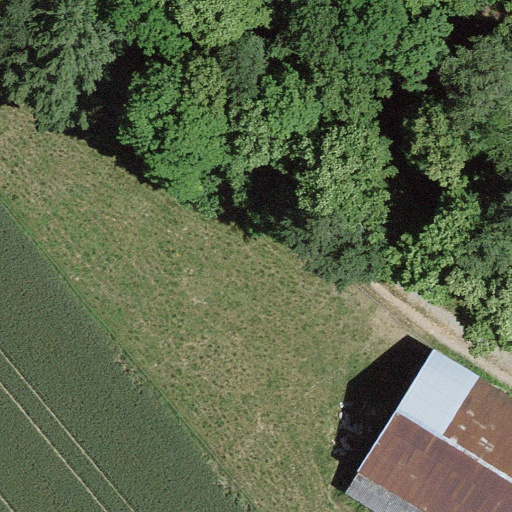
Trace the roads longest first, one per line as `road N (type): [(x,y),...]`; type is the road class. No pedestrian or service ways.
road 1 (track): [(0,5),(172,121),(511,382)]
road 2 (track): [(393,0),(511,72)]
